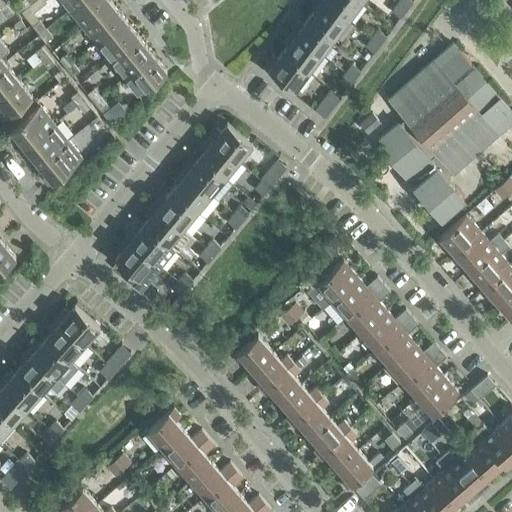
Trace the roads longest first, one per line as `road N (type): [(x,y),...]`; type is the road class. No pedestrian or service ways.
road 1 (residential): [(511,366),(369,204),(233,94),(209,88)]
road 2 (residential): [(328,511),(166,333),(76,258)]
road 3 (residential): [(76,258),(209,88)]
